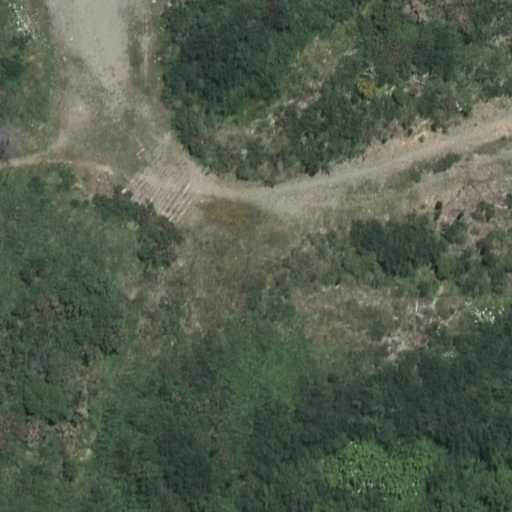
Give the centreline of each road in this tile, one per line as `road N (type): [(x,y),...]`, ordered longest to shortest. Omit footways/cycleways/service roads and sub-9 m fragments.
road 1 (track): [(107,0),(121,158),(177,206),(405,304),(511,319)]
road 2 (track): [(111,36),(181,29),(458,165),(511,130)]
